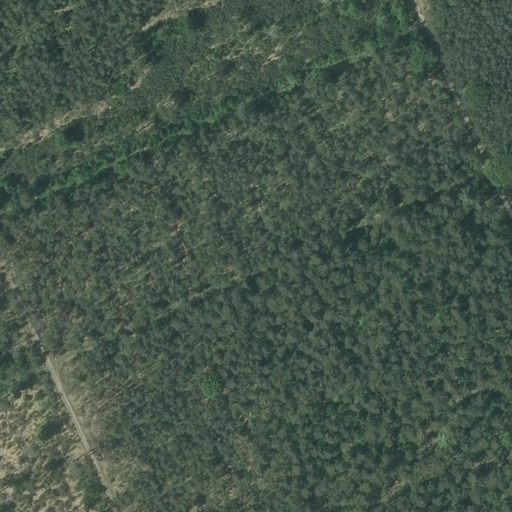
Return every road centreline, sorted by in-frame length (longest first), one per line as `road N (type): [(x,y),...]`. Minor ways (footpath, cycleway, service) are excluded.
road 1 (track): [(0,264),(112,511)]
road 2 (track): [(511,234),(404,0)]
